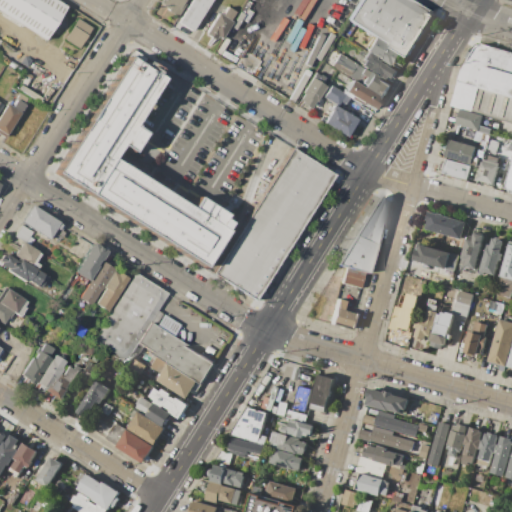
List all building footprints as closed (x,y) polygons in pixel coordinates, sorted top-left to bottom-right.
[(0,0),(56,0),(66,6),(59,18),(54,25),(50,32),(45,39),(45,41),(0,12),(0,0)] [(177,17),(168,11),(169,8),(160,2),(161,0),(184,0),(183,2),(186,4),(177,17)] [(210,0),(191,31),(177,22),(190,0),(210,0)] [(358,0),(409,0),(434,15),(407,57),(401,54),(375,37),(346,20),(358,0)] [(232,22),(221,39),(216,36),(213,42),(203,36),(218,13),(221,15),(227,6),(235,12),(230,20),(232,22)] [(59,18),(65,22),(61,29),(54,25),(59,18)] [(92,27),(79,49),(64,40),(77,18),(92,27)] [(50,32),(56,36),(52,43),(45,39),(50,32)] [(401,54),(394,66),(384,60),(383,61),(382,60),(376,57),(367,52),(366,51),(375,37),(401,54)] [(511,123),(452,105),(459,81),(458,81),(461,70),(476,46),(483,44),(511,52),(511,123)] [(259,59),(243,52),(237,67),(253,73),(259,59)] [(398,71),(393,79),(389,77),(388,80),(383,77),(382,79),(361,66),(365,60),(363,59),(367,52),(376,57),(375,59),(381,62),(382,60),(383,61),(398,71)] [(360,66),(352,79),(331,66),(339,53),(360,66)] [(130,54),(55,174),(202,267),(229,223),(221,219),(224,214),(196,196),(189,207),(121,165),(123,161),(114,155),(120,145),(131,152),(143,132),(132,125),(163,75),(130,54)] [(391,85),(382,99),(363,87),(364,85),(361,83),(368,71),(391,85)] [(311,78),(325,86),(315,102),(314,101),(311,107),(310,106),(308,110),(298,104),(299,101),(298,101),(303,94),(302,93),(311,78)] [(380,98),(373,110),(362,103),(361,105),(349,98),(351,96),(344,92),(351,80),(380,98)] [(18,89),(20,84),(42,98),(39,102),(18,89)] [(349,97),(344,104),(340,101),(336,107),(333,104),(322,97),(329,85),(349,97)] [(16,98),(19,93),(27,98),(24,103),(16,98)] [(20,112),(11,106),(16,98),(24,103),(25,104),(20,112)] [(0,114),(7,104),(11,106),(20,112),(4,138),(0,135),(0,114)] [(336,107),(358,120),(346,138),(323,123),(332,109),(330,108),(333,104),(336,107)] [(462,109),(484,115),(481,125),(492,129),(488,144),(455,135),(458,125),(457,125),(462,109)] [(477,147),(475,156),(472,165),(447,158),(452,139),(477,147)] [(500,142),(496,154),(487,151),(490,139),(500,142)] [(291,147),(334,174),(255,299),(212,272),(291,147)] [(486,149),(484,157),(478,155),(480,147),(486,149)] [(484,158),(488,160),(489,155),(499,158),(498,163),(499,163),(498,166),(499,166),(494,185),(477,180),(481,169),(484,158)] [(472,165),(475,156),(481,158),(478,167),(472,165)] [(447,159),(481,169),(477,180),(476,184),(442,174),(447,159)] [(336,265),(345,267),(364,273),(366,273),(387,199),(385,197),(380,195),(377,197),(336,265)] [(32,205),(59,223),(49,238),(22,221),(32,205)] [(461,240),(426,229),(428,221),(427,220),(429,211),(466,222),(461,240)] [(21,225),(32,232),(25,243),(22,241),(14,236),(21,225)] [(475,270),(465,267),(466,265),(460,263),(468,238),(470,239),(471,235),(474,236),(475,232),(485,235),(482,243),(483,244),(475,270)] [(481,270),(488,244),(491,245),(493,238),(496,239),(497,237),(502,238),(501,240),(504,241),(501,253),(504,254),(501,261),(499,260),(495,274),(481,270)] [(41,253),(35,262),(39,265),(36,269),(14,255),(22,241),(25,243),(41,253)] [(91,276),(87,281),(74,273),(93,243),(106,251),(100,260),(91,276)] [(460,255),(455,272),(453,271),(432,265),(430,265),(430,266),(415,261),(419,249),(420,250),(422,244),(460,255)] [(511,244),(511,278),(502,276),(500,275),(510,244),(511,244)] [(47,277),(40,288),(26,279),(24,282),(6,270),(7,269),(0,264),(0,257),(2,254),(4,255),(6,254),(15,260),(17,257),(47,277)] [(101,290),(96,287),(89,298),(85,296),(87,293),(84,291),(93,277),(91,276),(100,260),(114,269),(113,271),(102,287),(101,290)] [(453,271),(449,284),(428,278),(432,265),(453,271)] [(364,273),(360,289),(341,283),(345,267),(364,273)] [(128,278),(108,311),(95,303),(104,288),(102,287),(113,271),(117,274),(118,272),(128,278)] [(149,322),(137,343),(124,363),(90,342),(135,273),(168,294),(157,310),(149,322)] [(511,278),(511,293),(510,300),(496,296),(502,276),(511,278)] [(0,303),(0,298),(6,288),(26,301),(23,306),(25,308),(20,316),(11,311),(0,303)] [(460,290),(474,294),(467,317),(453,313),(460,290)] [(334,308),(337,298),(345,300),(342,310),(334,308)] [(0,303),(11,311),(3,323),(0,321),(0,303)] [(329,324),(334,308),(342,310),(353,313),(348,329),(329,324)] [(434,330),(432,329),(430,336),(427,336),(426,340),(424,339),(423,341),(418,339),(418,337),(415,336),(418,328),(415,327),(418,316),(426,319),(428,309),(440,312),(434,330)] [(149,322),(157,310),(163,314),(155,326),(149,322)] [(430,345),(434,330),(440,312),(440,310),(455,314),(449,334),(452,335),(451,340),(452,340),(451,346),(446,345),(444,349),(437,347),(437,350),(430,348),(431,345),(430,345)] [(511,349),(507,367),(488,361),(501,319),(511,322),(511,349)] [(464,354),(467,343),(465,343),(467,337),(469,337),(470,331),(472,332),(476,321),(488,325),(484,336),(487,337),(482,355),(478,353),(477,355),(476,355),(475,357),(464,354)] [(197,381),(169,363),(158,356),(142,346),(137,343),(149,322),(155,326),(214,364),(202,384),(197,381)] [(51,359),(41,373),(33,386),(27,383),(28,381),(20,376),(32,357),(34,359),(44,343),(53,349),(48,357),(51,359)] [(137,343),(142,346),(134,358),(129,366),(124,363),(137,343)] [(65,362),(61,368),(63,369),(59,374),(49,390),(47,394),(38,388),(40,385),(36,383),(42,374),(41,373),(51,359),(52,359),(54,355),(65,362)] [(169,363),(162,374),(151,367),(158,356),(169,363)] [(129,366),(134,358),(147,366),(142,374),(129,366)] [(88,359),(94,363),(88,372),(83,368),(88,359)] [(197,381),(192,389),(187,398),(158,380),(162,374),(169,363),(197,381)] [(81,370),(63,398),(49,390),(59,374),(62,375),(67,366),(71,368),(73,365),(81,370)] [(335,379),(327,407),(314,403),(311,403),(319,374),(335,379)] [(97,381),(111,390),(105,399),(104,399),(100,404),(97,402),(89,414),(87,413),(84,417),(76,413),(97,381)] [(197,381),(202,384),(197,392),(192,389),(197,381)] [(306,412),(293,408),(299,386),(312,390),(306,412)] [(180,419),(170,412),(171,410),(164,406),(163,408),(155,402),(156,400),(150,397),(156,388),(162,392),(164,389),(171,394),(170,396),(172,397),(173,397),(176,399),(177,398),(189,405),(180,419)] [(370,388),(385,392),(385,390),(395,393),(394,395),(411,400),(408,410),(402,408),(401,413),(390,410),(390,412),(366,405),(369,398),(367,397),(370,388)] [(164,426),(148,415),(148,414),(137,407),(143,397),(155,405),(155,404),(172,414),(164,426)] [(114,408),(109,415),(101,411),(106,403),(114,408)] [(277,414),(268,411),(266,411),(269,403),(275,404),(274,406),(279,407),(277,414)] [(327,407),(326,412),(312,409),(314,403),(327,407)] [(231,435),(248,406),(266,411),(268,411),(261,438),(259,443),(231,435)] [(155,444),(128,428),(135,417),(132,415),(135,409),(165,428),(155,444)] [(286,418),(289,410),(308,415),(306,423),(291,419),(286,418)] [(378,415),(379,410),(396,415),(395,420),(378,415)] [(374,424),(374,425),(362,422),(365,414),(376,418),(374,424)] [(417,437),(374,424),(376,418),(377,414),(378,415),(395,420),(418,427),(420,427),(419,431),(417,437)] [(315,426),(312,437),(306,435),(305,439),(282,432),(284,425),(289,426),(291,419),(306,423),(315,426)] [(439,421),(451,425),(438,466),(427,463),(439,421)] [(118,446),(106,438),(111,430),(112,431),(117,423),(128,430),(118,446)] [(420,427),(418,427),(419,423),(429,426),(427,433),(419,431),(420,427)] [(454,425),(458,426),(459,423),(468,426),(466,434),(467,434),(461,452),(459,452),(458,458),(449,455),(450,450),(447,449),(454,425)] [(412,453),(370,440),(372,432),(374,426),(394,432),(393,435),(415,442),(412,453)] [(467,435),(468,435),(471,427),(484,431),(481,439),(482,440),(479,449),(477,449),(473,464),(469,462),(468,466),(461,463),(464,454),(463,454),(466,445),(464,445),(467,435)] [(143,463),(117,446),(118,446),(128,430),(128,429),(154,446),(143,463)] [(372,432),(370,440),(369,441),(358,438),(360,429),(372,432)] [(275,431),(301,439),(301,441),(309,443),(306,453),(304,453),(303,456),(277,448),(277,447),(271,446),(272,442),(275,431)] [(479,449),(482,440),(484,440),(486,431),(499,435),(496,444),(498,444),(495,454),(493,453),(491,462),(490,462),(489,467),(478,464),(479,459),(481,450),(479,449)] [(0,450),(6,441),(7,442),(12,435),(20,440),(17,444),(20,446),(17,449),(19,450),(14,458),(9,465),(7,464),(0,459),(0,450)] [(259,443),(261,438),(263,439),(264,435),(268,437),(266,445),(259,443)] [(502,436),(511,439),(511,448),(504,476),(491,472),(502,436)] [(234,437),(265,446),(262,456),(250,453),(249,458),(229,452),(234,437)] [(24,442),(38,451),(32,460),(34,461),(29,468),(25,466),(20,474),(11,468),(17,459),(14,458),(19,450),(24,442)] [(423,444),(430,446),(427,458),(419,456),(423,444)] [(373,461),(373,460),(374,458),(364,455),(366,447),(369,448),(370,445),(377,447),(378,445),(406,453),(401,469),(388,465),(373,461)] [(277,449),(297,455),(296,456),(304,458),(300,471),(270,463),(272,453),(276,454),(277,449)] [(233,454),(230,464),(215,460),(221,451),(233,454)] [(361,473),(356,472),(361,456),(373,460),(373,461),(388,465),(383,480),(361,473)] [(52,457),(63,464),(49,487),(37,480),(52,457)] [(246,473),(242,488),(224,482),(223,484),(212,481),(213,477),(209,476),(212,464),(246,473)] [(120,492),(117,496),(120,498),(114,507),(111,505),(109,509),(92,499),(93,498),(78,489),(79,486),(75,483),(82,472),(86,475),(87,474),(103,484),(104,482),(120,492)] [(356,489),(361,473),(383,480),(392,482),(388,496),(381,494),(380,496),(356,489)] [(212,481),(223,484),(223,485),(243,490),(239,505),(219,500),(219,502),(207,499),(212,481)] [(266,497),(271,481),(298,488),(293,505),(266,497)] [(253,493),(255,486),(263,488),(261,496),(253,493)] [(359,493),(354,508),(341,504),(343,498),(342,497),(343,493),(344,494),(346,489),(359,493)] [(108,510),(106,511),(82,511),(79,510),(74,507),(76,503),(72,501),(76,495),(78,496),(81,492),(92,499),(91,501),(98,505),(99,504),(108,510)] [(247,511),(252,493),(253,493),(261,496),(266,497),(293,505),(299,506),(297,511),(247,511)] [(192,511),(195,500),(237,511),(192,511)] [(361,511),(357,510),(360,502),(374,501),(370,511),(361,511)]
